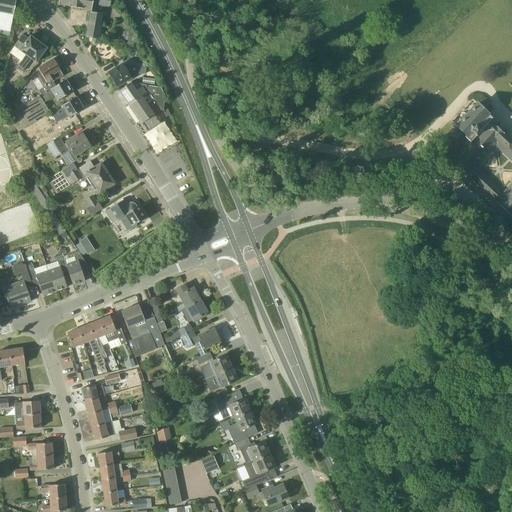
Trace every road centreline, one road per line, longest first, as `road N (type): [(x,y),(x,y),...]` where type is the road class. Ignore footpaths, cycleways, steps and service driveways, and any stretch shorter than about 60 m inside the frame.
road 1 (residential): [(200,241),(34,0)]
road 2 (residential): [(322,511),(209,255)]
road 3 (primary): [(339,481),(249,230)]
road 4 (primary): [(234,245),(339,481)]
road 5 (residential): [(274,221),(223,150),(191,75),(182,0)]
road 6 (residential): [(87,511),(74,434),(39,321)]
road 7 (tertiary): [(511,244),(400,206),(359,204)]
road 8 (primary): [(197,129),(135,0)]
